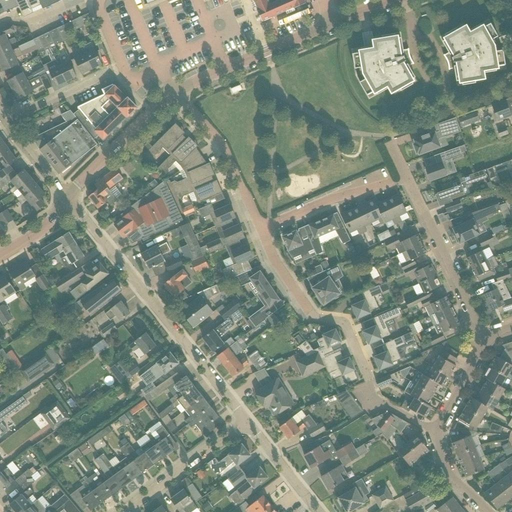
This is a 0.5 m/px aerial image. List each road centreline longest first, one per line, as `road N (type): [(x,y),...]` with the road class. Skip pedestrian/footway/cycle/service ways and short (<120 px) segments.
road 1 (residential): [(246,421),(70,199)]
road 2 (residential): [(485,339),(389,142)]
road 3 (residential): [(368,380),(344,322),(311,314),(261,228)]
road 4 (unclassified): [(173,92),(332,21)]
road 5 (residential): [(261,228),(223,143),(173,92)]
road 6 (residential): [(125,511),(246,421)]
road 7 (unclassified): [(70,199),(173,92)]
road 8 (residential): [(390,183),(261,228)]
